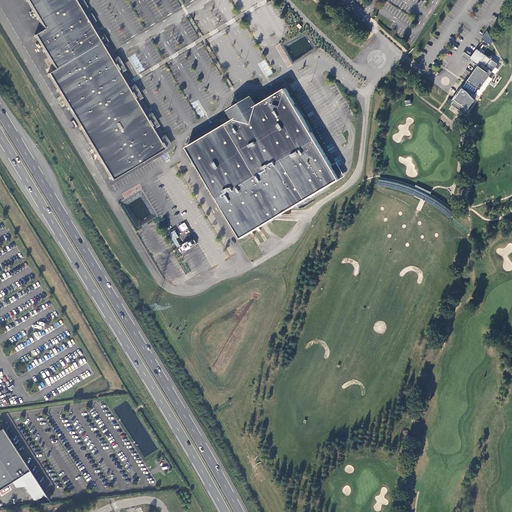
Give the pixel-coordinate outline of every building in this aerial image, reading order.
[(101,44),(74,0),(26,0),(43,29),(34,35),(54,69),(101,44)] [(490,47),(492,44),(487,33),(481,41),(490,47)] [(111,180),(164,149),(101,44),(54,69),(48,73),(111,180)] [(493,63),(476,51),(471,59),(464,54),(461,58),(468,63),(469,62),(476,66),(478,68),(463,90),(461,89),(451,102),(453,103),(450,106),(461,114),(462,113),(466,115),(478,98),(473,95),(478,89),(480,90),(492,74),(487,70),(493,63)] [(242,100),(241,100),(240,100),(239,101),(238,101),(238,102),(238,103),(238,104),(238,105),(230,110),(235,118),(187,147),(242,239),(340,179),(286,88),(257,105),(252,97),(244,102),(243,101),(242,100)] [(457,208),(455,207),(443,200),(434,196),(425,192),(410,185),(398,181),(380,176),(379,183),(389,185),(399,188),(411,192),(420,196),(429,200),(437,204),(446,209),(454,213),(457,208)] [(185,222),(178,226),(181,232),(188,228),(185,222)] [(175,239),(178,237),(174,230),(168,234),(177,247),(180,246),(175,239)] [(178,238),(176,239),(180,246),(177,248),(180,253),(196,244),(193,238),(182,245),(178,238)] [(0,429),(0,488),(19,476),(22,481),(30,476),(0,429)] [(42,495),(30,476),(22,481),(35,500),(42,495)] [(12,483),(0,490),(0,494),(2,496),(15,487),(12,483)]
